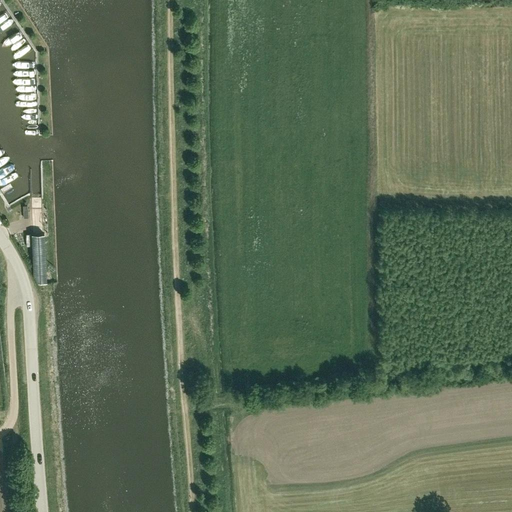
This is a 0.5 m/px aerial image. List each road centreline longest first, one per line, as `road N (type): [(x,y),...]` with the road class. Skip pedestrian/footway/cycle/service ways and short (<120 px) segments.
road 1 (track): [(170,0),(176,312),(192,511)]
road 2 (unclassified): [(41,511),(28,302),(0,235)]
